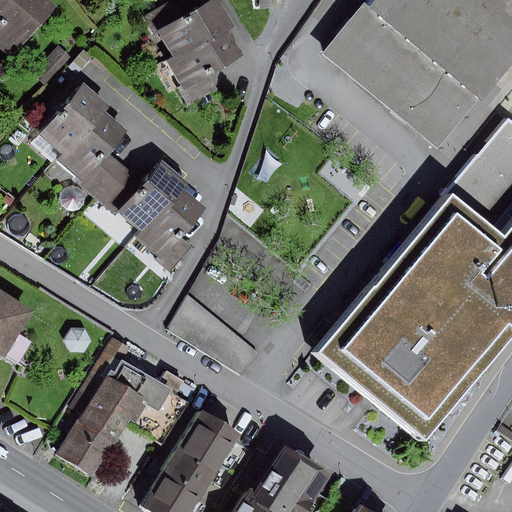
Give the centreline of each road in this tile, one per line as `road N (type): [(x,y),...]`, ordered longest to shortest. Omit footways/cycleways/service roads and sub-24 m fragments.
road 1 (residential): [(431,504),(0,250)]
road 2 (residential): [(431,504),(511,377)]
